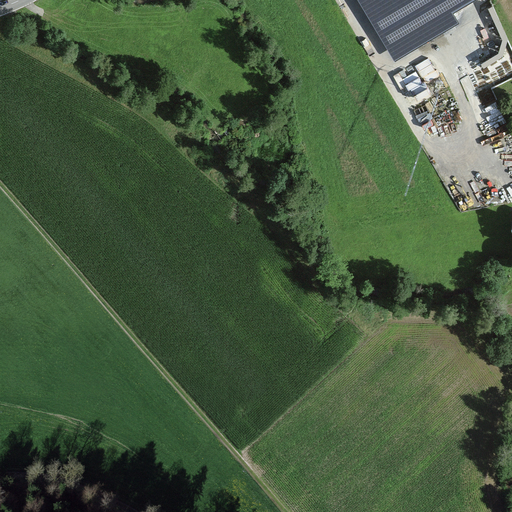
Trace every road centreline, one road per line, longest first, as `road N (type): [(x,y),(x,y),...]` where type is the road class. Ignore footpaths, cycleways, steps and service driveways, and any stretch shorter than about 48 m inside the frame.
road 1 (track): [(0,183),(286,511)]
road 2 (track): [(0,474),(69,481),(137,511)]
